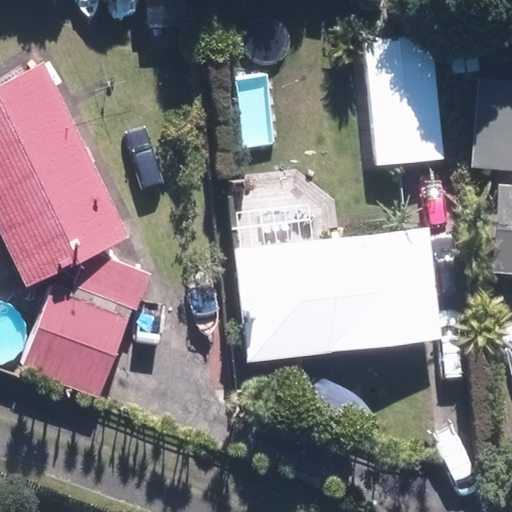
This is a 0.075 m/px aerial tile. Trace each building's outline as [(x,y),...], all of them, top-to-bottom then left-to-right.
[(423,36),(359,42),(370,161),(434,155),(423,36)] [(34,65),(0,80),(0,243),(19,283),(55,265),(16,364),(92,395),(105,364),(141,272),(86,251),(117,235),(34,65)] [(511,167),(511,81),(474,79),(467,164),(511,167)] [(511,187),(490,186),(484,268),(511,269),(511,187)] [(228,252),(240,359),(431,337),(425,291),(418,230),(228,252)]
